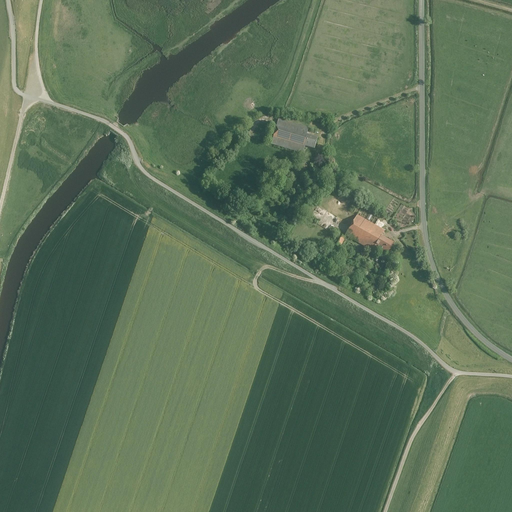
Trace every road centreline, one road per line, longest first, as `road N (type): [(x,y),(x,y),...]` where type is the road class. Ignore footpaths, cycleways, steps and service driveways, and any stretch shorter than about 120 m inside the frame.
road 1 (unclassified): [(511,377),(450,370),(400,329),(152,179),(126,137),(105,122),(44,100)]
road 2 (tertiary): [(511,360),(461,316),(427,251),(421,0)]
road 3 (track): [(457,373),(414,434),(386,511)]
road 4 (track): [(44,100),(24,108),(0,209)]
road 5 (track): [(44,100),(14,87),(8,0)]
